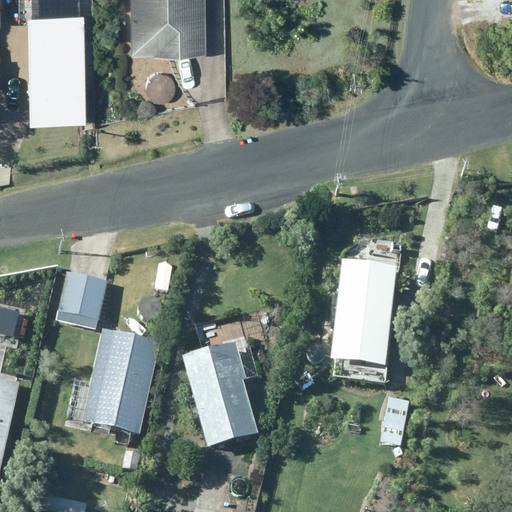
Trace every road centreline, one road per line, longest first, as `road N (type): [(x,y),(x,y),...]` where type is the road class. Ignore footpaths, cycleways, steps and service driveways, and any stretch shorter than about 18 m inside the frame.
road 1 (residential): [(424,128),(0,219)]
road 2 (unclassified): [(437,0),(424,128)]
